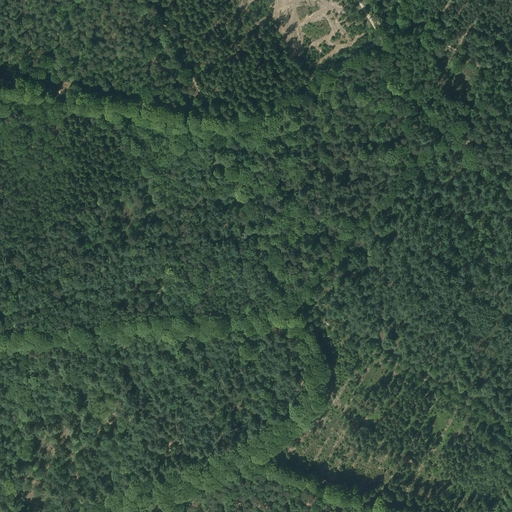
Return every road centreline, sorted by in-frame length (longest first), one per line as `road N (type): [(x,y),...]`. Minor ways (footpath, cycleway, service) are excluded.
road 1 (track): [(104,511),(130,492),(269,445),(316,404),(318,370),(296,302),(214,123)]
road 2 (unknown): [(296,302),(292,328),(307,375),(286,429),(240,452),(138,481),(95,511)]
road 3 (unknown): [(0,335),(296,302)]
road 4 (track): [(511,429),(296,302)]
road 5 (track): [(0,242),(14,247),(217,132)]
road 6 (unknown): [(296,302),(444,134)]
road 7 (track): [(15,83),(214,123)]
road 8 (track): [(31,511),(88,327)]
road 9 (track): [(214,123),(250,113),(379,37)]
road 10 (track): [(214,123),(154,0)]
